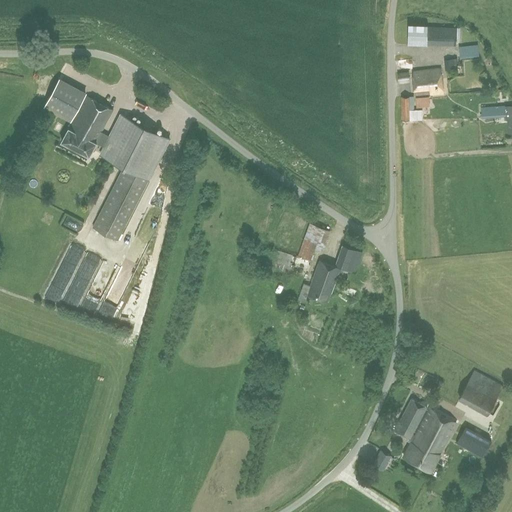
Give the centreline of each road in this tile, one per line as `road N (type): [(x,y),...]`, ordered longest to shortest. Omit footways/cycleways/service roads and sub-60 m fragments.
road 1 (unclassified): [(392,250),(307,198),(130,66),(83,51),(0,53)]
road 2 (unclassified): [(285,511),(339,470),(376,412),(399,330),(392,250)]
road 3 (unclassified): [(392,250),(393,0)]
